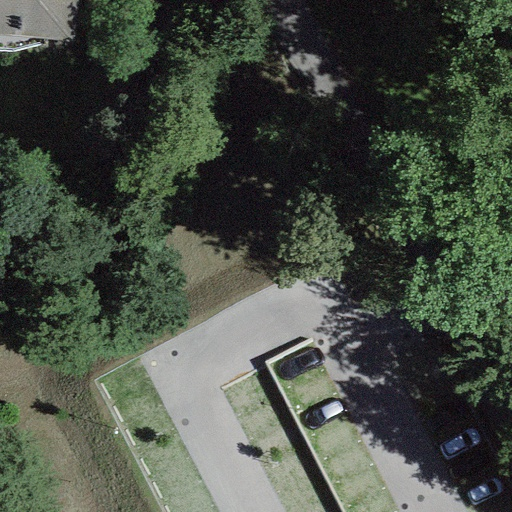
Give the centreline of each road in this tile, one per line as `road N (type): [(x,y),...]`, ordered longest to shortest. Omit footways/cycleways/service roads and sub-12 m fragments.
road 1 (trunk): [(0,317),(342,190),(511,144)]
road 2 (unclassified): [(511,444),(279,0)]
road 3 (unclassified): [(187,0),(139,152),(96,237),(74,262),(0,294)]
